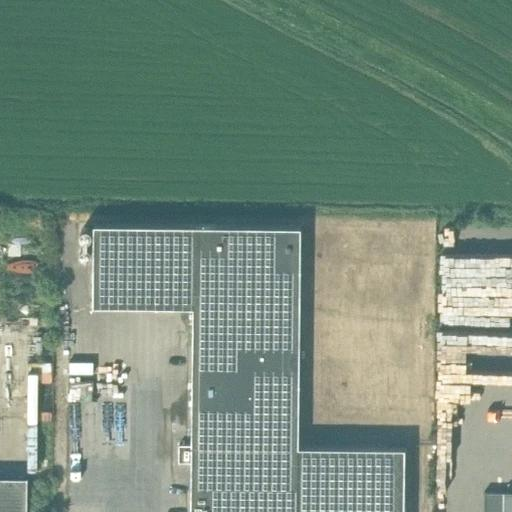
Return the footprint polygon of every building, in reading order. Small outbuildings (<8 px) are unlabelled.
[(405,511),(406,446),(299,445),(301,225),(95,223),(94,304),(193,305),(192,444),(179,444),(179,462),(192,462),(191,511),(405,511)] [(0,321),(0,336),(8,337),(8,322),(0,321)] [(45,356),(44,322),(22,323),(22,342),(33,342),(33,356),(45,356)] [(0,440),(19,441),(19,428),(0,428),(0,440)] [(0,511),(27,511),(28,477),(0,476),(0,511)] [(511,511),(511,491),(485,491),(484,511),(511,511)]
